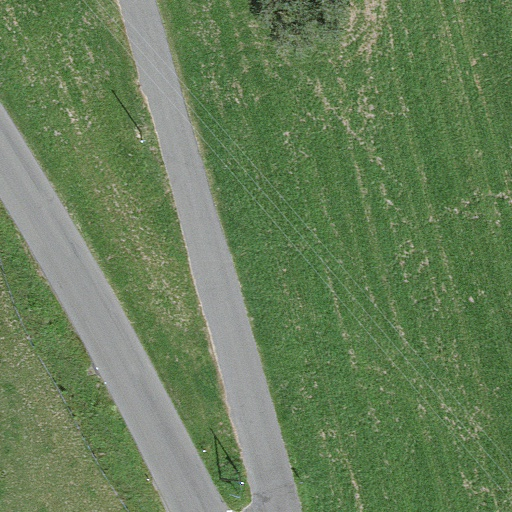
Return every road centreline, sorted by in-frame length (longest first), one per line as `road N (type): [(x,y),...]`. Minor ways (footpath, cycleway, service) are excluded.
road 1 (unclassified): [(266,511),(192,173),(141,0)]
road 2 (tertiary): [(0,153),(213,511)]
